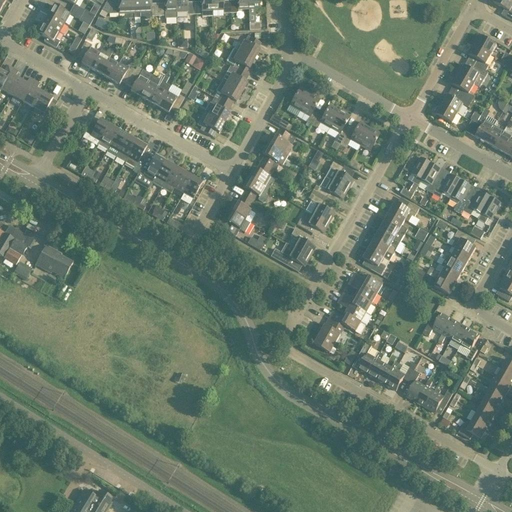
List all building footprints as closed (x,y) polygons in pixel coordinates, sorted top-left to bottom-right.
[(108,0),(99,16),(104,19),(110,10),(118,9),(118,15),(124,15),(124,20),(129,20),(128,0),(114,0),(113,3),(108,0)] [(139,0),(128,0),(129,20),(139,20),(140,19),(139,0)] [(139,20),(140,21),(151,21),(151,18),(158,17),(158,5),(151,5),(150,0),(139,0),(140,19),(139,20)] [(164,17),(164,20),(176,20),(175,13),(176,13),(175,0),(164,0),(165,5),(158,5),(158,17),(164,17)] [(175,0),(176,13),(186,13),(187,16),(194,16),(194,3),(187,4),(186,0),(175,0)] [(201,16),(201,18),(212,18),(212,12),(211,0),(200,0),(201,3),(194,3),(194,16),(201,16)] [(211,0),(212,12),(223,11),(223,15),(230,15),(230,2),(223,2),(222,0),(211,0)] [(230,2),(230,15),(238,14),(238,11),(248,10),(247,0),(236,0),(237,2),(230,2)] [(247,0),(248,10),(259,10),(259,0),(247,0)] [(511,21),(511,1),(509,0),(495,0),(493,4),(505,10),(501,16),(511,21)] [(48,16),(64,25),(70,15),(54,6),(48,16)] [(82,16),(92,22),(95,17),(84,11),(82,16)] [(43,25),(59,34),(64,25),(48,16),(43,25)] [(92,22),(82,16),(79,21),(89,27),(92,22)] [(97,20),(95,25),(104,30),(107,25),(97,20)] [(59,34),(43,25),(38,35),(45,40),(44,43),(56,50),(60,43),(55,40),(59,34)] [(317,48),(320,42),(309,36),(306,42),(317,48)] [(496,46),(479,36),(473,46),(491,56),(496,46)] [(260,51),(257,50),(260,44),(248,37),(244,42),(239,52),(254,61),(260,51)] [(177,47),(186,49),(187,42),(179,40),(177,47)] [(79,44),(74,41),(68,52),(73,55),(79,44)] [(77,57),(83,61),(81,65),(90,70),(99,54),(90,49),(92,47),(85,43),(77,57)] [(474,66),(485,72),(488,67),(486,66),(491,56),(473,46),(468,55),(477,61),(474,66)] [(239,53),(234,50),(226,63),(233,67),(232,69),(237,72),(237,71),(247,77),(251,72),(249,70),(254,61),(239,52),(239,53)] [(112,53),(108,51),(107,51),(105,54),(101,51),(99,54),(90,70),(100,75),(109,60),(108,60),(112,53)] [(192,67),(196,59),(189,55),(185,62),(192,67)] [(508,70),(511,62),(511,57),(509,56),(504,63),(502,67),(508,70)] [(196,59),(192,67),(200,71),(204,63),(197,59),(196,59)] [(109,81),(118,65),(109,60),(100,75),(109,81)] [(129,68),(127,71),(118,65),(109,81),(119,86),(121,83),(126,86),(135,71),(129,68)] [(456,75),(474,86),(480,76),(485,79),(488,74),(485,72),(474,66),(472,71),(462,66),(456,75)] [(0,71),(0,92),(13,70),(8,67),(4,74),(0,71)] [(136,69),(135,71),(126,86),(132,89),(130,93),(140,98),(151,78),(152,77),(142,71),(142,72),(136,69)] [(11,97),(20,81),(15,78),(18,73),(13,70),(0,92),(1,91),(11,97)] [(234,77),(231,76),(226,73),(221,83),(241,94),(247,84),(244,83),(247,77),(237,71),(237,72),(234,77)] [(159,75),(156,80),(151,78),(140,98),(149,104),(164,78),(159,75)] [(458,96),(471,103),(474,98),(469,95),(474,86),(456,75),(451,85),(461,91),(458,96)] [(165,85),(168,80),(164,78),(149,104),(158,109),(167,93),(170,88),(165,85)] [(20,81),(11,97),(22,103),(34,82),(29,79),(26,84),(20,81)] [(33,109),(42,94),(36,90),(39,85),(34,82),(22,103),(33,109)] [(215,92),(220,95),(217,101),(230,108),(233,102),(236,104),(241,94),(221,83),(215,92)] [(300,113),(310,95),(300,89),(290,107),(300,113)] [(176,114),(184,99),(178,96),(177,99),(167,93),(158,109),(168,114),(170,111),(176,114)] [(50,104),(53,100),(42,94),(33,109),(49,118),(55,107),(50,104)] [(312,126),(318,116),(313,113),(320,100),(310,95),(300,113),(309,118),(306,123),(312,126)] [(439,105),(457,115),(463,106),(468,109),(471,103),(458,96),(455,101),(445,95),(439,105)] [(208,116),(224,125),(229,115),(227,114),(230,108),(217,101),(214,99),(211,105),(214,106),(208,116)] [(457,115),(439,105),(434,115),(452,125),(457,115)] [(330,130),(340,112),(330,106),(323,119),(318,116),(312,126),(317,129),(320,124),(330,130)] [(326,135),(335,140),(333,143),(339,146),(347,133),(343,130),(350,117),(340,112),(330,130),(326,135)] [(213,139),(216,133),(218,134),(224,125),(208,116),(203,126),(200,132),(213,139)] [(481,117),(477,124),(471,121),(465,132),(485,144),(494,127),(497,123),(488,117),(486,120),(481,117)] [(99,121),(97,124),(92,121),(85,134),(82,139),(96,148),(97,147),(109,127),(99,121)] [(289,133),(292,127),(281,121),(278,127),(289,133)] [(356,152),(359,146),(360,147),(370,129),(360,123),(353,136),(347,133),(339,146),(338,149),(341,151),(343,148),(345,150),(347,147),(356,152)] [(106,152),(105,153),(106,154),(118,132),(109,127),(97,147),(106,152)] [(495,149),(504,133),(494,127),(485,144),(495,149)] [(370,129),(360,147),(370,152),(380,134),(370,129)] [(279,131),(275,138),(273,136),(267,146),(287,157),(292,148),(291,147),(295,140),(289,137),(290,137),(279,131)] [(118,132),(106,154),(115,159),(128,137),(118,132)] [(504,154),(511,140),(511,137),(504,133),(495,149),(504,154)] [(35,139),(28,135),(24,141),(31,145),(35,139)] [(128,137),(115,159),(125,164),(137,143),(128,137)] [(143,155),(147,148),(137,143),(125,164),(134,169),(132,173),(137,176),(148,157),(143,155)] [(279,166),(281,167),(287,157),(267,146),(262,156),(264,157),(260,164),(273,171),(275,172),(279,166)] [(78,159),(82,152),(77,149),(73,156),(78,159)] [(317,152),(313,159),(319,163),(323,155),(317,152)] [(148,157),(137,176),(152,184),(164,163),(155,157),(153,160),(148,157)] [(418,187),(420,184),(431,164),(421,159),(411,175),(415,177),(411,183),(418,187)] [(358,172),(361,167),(351,161),(348,166),(358,172)] [(164,163),(152,184),(161,190),(174,168),(164,163)] [(329,169),(336,173),(330,182),(348,192),(353,182),(340,174),(343,169),(332,163),(329,169)] [(274,181),(269,178),(273,171),(260,164),(256,171),(254,170),(248,179),(268,191),(274,181)] [(420,184),(427,188),(426,191),(433,196),(445,175),(440,172),(441,170),(431,164),(420,184)] [(170,195),(174,189),(183,173),(174,168),(161,190),(170,195)] [(289,171),(285,178),(292,182),(296,175),(289,171)] [(183,195),(192,179),(183,173),(174,189),(183,195)] [(451,198),(461,181),(451,176),(449,178),(445,175),(433,196),(441,200),(444,194),(451,198)] [(192,179),(183,195),(193,200),(202,184),(192,179)] [(256,196),(259,198),(257,201),(258,202),(262,205),(265,204),(267,199),(267,197),(265,197),(268,191),(248,179),(243,189),(245,190),(241,197),(252,203),(256,196)] [(324,179),(320,187),(319,187),(315,193),(326,199),(329,194),(342,201),(348,192),(330,182),(324,179)] [(111,189),(116,192),(121,182),(116,180),(113,184),(111,189)] [(462,216),(463,213),(475,192),(470,189),(471,187),(461,181),(451,198),(450,201),(457,205),(454,211),(462,216)] [(411,201),(414,195),(403,189),(400,195),(411,201)] [(122,191),(118,198),(123,201),(127,195),(127,194),(122,191)] [(474,211),(481,215),(491,198),(481,193),(479,195),(475,192),(463,213),(470,217),(474,211)] [(250,212),(248,210),(252,203),(241,197),(237,204),(235,203),(229,213),(250,224),(254,216),(250,213),(250,212)] [(334,215),(321,208),(324,202),(313,197),(310,202),(316,206),(311,215),(329,225),(334,215)] [(488,227),(491,221),(501,204),(491,198),(481,215),(477,221),(488,227)] [(405,221),(416,228),(419,221),(414,219),(419,210),(409,204),(406,209),(396,203),(390,213),(405,221)] [(222,231),(235,238),(239,231),(244,234),(250,224),(229,213),(224,222),(226,224),(222,231)] [(402,227),(405,221),(390,213),(385,222),(406,234),(408,231),(402,227)] [(307,232),(310,227),(323,235),(329,225),(311,215),(306,224),(300,220),(296,226),(307,232)] [(179,232),(182,227),(169,220),(166,225),(179,232)] [(276,227),(282,230),(285,224),(280,221),(276,227)] [(436,228),(445,232),(448,226),(440,221),(436,228)] [(379,232),(400,243),(401,243),(404,238),(404,237),(406,234),(385,222),(379,232)] [(0,230),(0,256),(17,266),(28,247),(30,249),(37,237),(25,230),(23,234),(9,226),(5,233),(0,230)] [(470,235),(481,241),(485,233),(474,228),(470,235)] [(315,249),(302,241),(305,236),(294,230),(291,236),(297,240),(292,249),(310,258),(315,249)] [(420,230),(415,239),(424,243),(428,235),(420,230)] [(406,247),(400,244),(400,243),(379,232),(374,241),(395,253),(401,256),(406,247)] [(476,249),(472,247),(475,242),(458,232),(453,241),(455,242),(451,248),(455,251),(456,250),(470,258),(476,249)] [(266,240),(261,237),(255,249),(260,252),(266,240)] [(426,245),(431,248),(436,240),(430,237),(426,245)] [(369,250),(388,261),(389,262),(395,253),(374,241),(369,250)] [(413,250),(418,253),(423,245),(418,242),(413,250)] [(431,248),(426,245),(421,255),(429,259),(434,250),(431,248)] [(43,249),(36,267),(65,279),(72,260),(43,249)] [(287,257),(281,254),(275,250),(270,258),(287,267),(291,260),(304,268),(310,258),(292,249),(287,257)] [(362,266),(371,271),(381,277),(386,268),(385,268),(388,261),(369,250),(363,260),(365,261),(362,266)] [(455,251),(452,256),(446,252),(444,256),(465,268),(470,258),(456,250),(455,251)] [(439,265),(460,277),(465,268),(444,256),(442,255),(437,264),(439,265)] [(18,263),(14,272),(27,278),(32,268),(18,263)] [(460,277),(439,265),(436,271),(431,268),(429,272),(454,287),(460,277)] [(412,277),(421,282),(425,274),(417,269),(412,277)] [(403,270),(399,277),(403,280),(407,272),(403,270)] [(427,275),(438,282),(434,288),(449,296),(454,287),(429,272),(427,275)] [(351,281),(377,295),(383,286),(367,277),(365,281),(354,276),(351,281)] [(356,296),(372,305),(377,295),(351,281),(348,286),(359,292),(356,296)] [(509,303),(511,298),(511,284),(505,281),(499,290),(502,292),(499,297),(509,303)] [(341,300),(366,314),(372,305),(356,296),(354,300),(344,294),(341,300)] [(145,295),(137,309),(200,345),(208,331),(145,295)] [(76,296),(67,311),(131,347),(140,332),(76,296)] [(371,318),(366,315),(366,314),(341,300),(338,305),(348,311),(346,315),(366,326),(371,318)] [(433,330),(442,336),(451,320),(441,314),(441,315),(436,312),(429,324),(423,335),(428,338),(433,330)] [(360,336),(366,326),(346,315),(343,319),(333,313),(328,321),(344,330),(345,327),(360,336)] [(440,346),(441,344),(442,344),(446,338),(451,341),(460,325),(451,320),(442,336),(438,342),(439,342),(438,344),(440,346)] [(320,336),(335,345),(344,330),(328,321),(320,336)] [(458,351),(461,346),(470,331),(460,325),(451,341),(452,341),(449,346),(458,351)] [(466,359),(471,362),(477,351),(472,348),(479,336),(470,331),(461,346),(470,352),(466,359)] [(381,339),(383,340),(387,342),(390,336),(384,332),(381,339)] [(332,350),(336,353),(339,347),(335,345),(320,336),(314,346),(330,355),(332,350)] [(391,347),(396,339),(390,336),(386,344),(391,347)] [(152,339),(144,353),(208,389),(216,375),(152,339)] [(368,376),(376,360),(367,355),(371,347),(366,344),(360,355),(353,367),(358,369),(358,371),(368,376)] [(350,366),(356,356),(350,353),(344,363),(350,366)] [(377,381),(386,366),(380,362),(384,356),(380,354),(376,360),(368,376),(377,381)] [(433,359),(439,362),(442,358),(442,357),(436,354),(433,359)] [(502,370),(511,375),(511,363),(507,360),(502,370)] [(386,387),(399,365),(395,363),(392,369),(386,366),(377,381),(386,387)] [(410,370),(403,366),(403,367),(399,365),(386,387),(396,392),(403,380),(408,383),(414,372),(410,370)] [(511,385),(511,375),(502,370),(497,379),(511,387),(511,385)] [(425,388),(415,382),(420,375),(414,372),(408,383),(413,386),(406,398),(416,403),(425,388)] [(511,387),(497,379),(492,387),(506,396),(511,387)] [(425,409),(434,393),(428,390),(432,384),(428,381),(425,388),(416,403),(425,409)] [(506,396),(492,387),(487,396),(501,404),(506,396)] [(448,391),(444,398),(438,395),(440,392),(436,390),(434,393),(425,409),(435,414),(436,412),(441,415),(453,394),(448,391)] [(501,404),(487,396),(482,405),(496,413),(501,404)] [(496,413),(482,405),(477,414),(491,422),(496,413)] [(491,422),(477,414),(472,423),(486,431),(491,422)] [(450,423),(449,423),(447,421),(446,421),(443,419),(439,425),(447,429),(450,423)] [(470,441),(473,436),(481,440),(486,431),(472,423),(469,427),(464,424),(458,434),(470,441)] [(71,511),(106,511),(114,501),(99,492),(95,498),(84,491),(71,511)]
